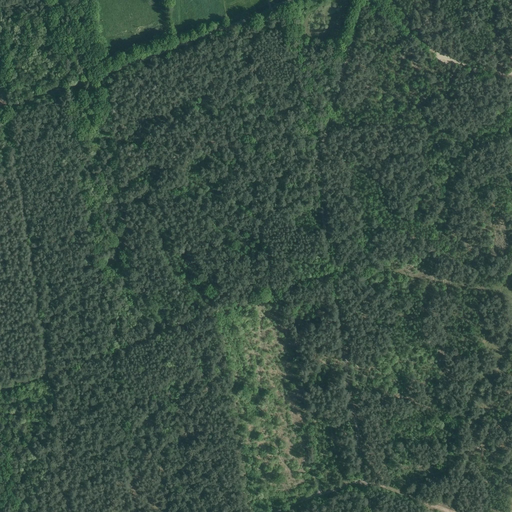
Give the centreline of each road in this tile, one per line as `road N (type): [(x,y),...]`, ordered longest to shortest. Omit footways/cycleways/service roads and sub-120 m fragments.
road 1 (track): [(2,110),(269,7)]
road 2 (track): [(130,343),(269,292)]
road 3 (track): [(0,391),(130,343)]
